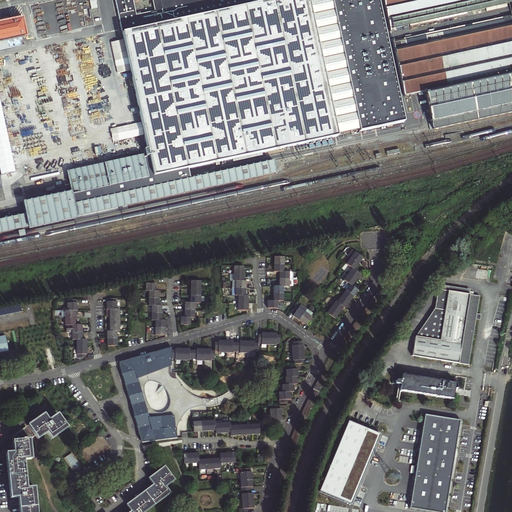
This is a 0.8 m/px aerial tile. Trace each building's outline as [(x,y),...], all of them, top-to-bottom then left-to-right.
[(88,0),(56,0),(30,5),(37,38),(94,26),(88,0)] [(293,146),(332,138),(338,137),(337,135),(339,134),(358,130),(359,132),(401,123),(404,122),(377,0),(261,0),(253,2),(252,0),(115,0),(122,33),(153,176),(293,146)] [(511,0),(383,0),(390,28),(510,3),(511,12),(511,15),(393,41),(405,96),(424,92),(432,130),(511,112),(511,0)] [(22,18),(0,22),(0,42),(26,37),(22,18)] [(115,33),(0,56),(0,96),(19,188),(21,200),(23,208),(24,211),(0,215),(0,229),(275,173),(274,168),(273,163),(148,189),(146,182),(115,33)] [(401,124),(401,123),(359,132),(361,143),(361,145),(388,139),(404,136),(401,124)] [(342,147),(361,143),(359,132),(358,130),(339,134),(340,140),(342,147)] [(333,144),(332,138),(293,146),(295,152),(333,144)] [(362,259),(363,258),(355,252),(351,258),(359,263),(362,259)] [(351,258),(346,264),(352,268),(354,270),(357,266),(359,263),(351,258)] [(282,272),(284,272),(284,265),(274,264),(274,269),(274,272),(275,272),(279,272),(282,272)] [(354,270),(352,268),(348,274),(356,280),(359,276),(360,274),(354,270)] [(356,280),(348,274),(344,280),(350,284),(352,286),(355,281),(356,280)] [(352,286),(350,284),(345,290),(353,296),(356,293),(358,290),(352,286)] [(470,290),(439,285),(438,292),(469,296),(470,290)] [(353,296),(345,290),(341,296),(349,302),(352,299),(353,296)] [(412,359),(469,367),(471,356),(472,347),(476,321),(477,316),(479,298),(469,296),(438,292),(436,307),(416,337),(412,359)] [(245,295),(238,294),(237,302),(248,303),(248,299),(248,295),(245,295)] [(341,296),(336,302),(343,307),(345,308),(347,304),(349,302),(341,296)] [(76,299),(68,299),(68,310),(75,311),(75,310),(78,310),(78,308),(78,303),(76,303),(76,299)] [(109,310),(116,310),(116,299),(108,299),(108,302),(106,302),(106,304),(106,310),(109,310)] [(331,307),(339,313),(342,309),(343,307),(336,302),(335,301),(331,307)] [(190,302),(185,302),(185,306),(185,310),(195,310),(195,302),(190,302)] [(18,305),(0,308),(0,315),(19,312),(18,305)] [(299,320),(305,312),(296,305),(291,312),(294,314),(293,315),(296,317),(299,320)] [(338,315),(339,313),(331,307),(326,313),(335,319),(338,315)] [(313,319),(305,312),(299,320),(302,322),(304,324),(306,323),(308,325),(313,319)] [(54,356),(48,326),(0,335),(0,351),(36,344),(39,359),(54,356)] [(261,335),(257,335),(257,343),(260,344),(260,345),(267,345),(275,345),(275,344),(279,344),(279,335),(275,335),(275,334),(273,334),(264,333),(261,333),(261,335)] [(218,343),(214,342),(214,351),(218,351),(218,353),(233,353),(233,352),(239,352),(239,353),(253,353),(253,352),(256,352),(257,343),(254,343),(254,342),(251,342),(244,342),(239,341),(239,343),(233,343),(233,342),(230,341),(220,341),(218,341),(218,343)] [(301,344),(301,342),(292,342),(293,345),(291,345),(292,360),(293,360),(294,363),(302,363),(302,359),(304,359),(303,356),(303,347),(303,344),(301,344)] [(86,350),(86,347),(76,347),(77,358),(85,358),(85,354),(87,354),(86,350)] [(122,374),(128,395),(131,406),(135,420),(142,443),(177,438),(176,430),(176,428),(176,426),(182,414),(185,406),(186,400),(185,393),(183,388),(180,383),(176,379),(171,376),(166,375),(166,374),(166,349),(119,361),(122,374)] [(214,360),(214,351),(211,351),(211,349),(209,349),(201,349),(196,349),(196,351),(190,351),(190,349),(188,349),(179,349),(175,349),(175,350),(171,350),(171,359),(174,359),(174,360),(190,361),(190,359),(196,360),(196,361),(211,361),(211,360),(214,360)] [(281,392),(277,392),(278,403),(287,402),(287,399),(290,398),(289,397),(289,391),(293,391),(293,388),(293,384),(296,383),(296,380),(296,376),(297,376),(297,372),(297,368),(294,368),(294,365),(286,365),(284,365),(285,377),(284,377),(285,384),(281,384),(281,392)] [(203,406),(203,399),(198,398),(195,397),(191,395),(188,392),(185,390),(183,387),(182,385),(180,382),(177,380),(176,378),(175,375),(166,374),(166,375),(171,376),(176,379),(180,383),(183,388),(185,393),(186,400),(185,406),(182,414),(176,426),(176,428),(177,428),(177,426),(182,417),(184,414),(187,411),(190,409),(193,408),(199,407),(203,406)] [(400,378),(400,380),(396,379),(395,379),(395,380),(394,381),(394,382),(395,383),(401,384),(400,391),(452,400),(455,384),(403,374),(402,378),(400,378)] [(277,409),(277,406),(268,407),(270,427),(278,426),(278,423),(281,423),(281,419),(280,412),(280,409),(277,409)] [(51,438),(67,428),(57,414),(56,415),(48,420),(44,414),(28,425),(37,439),(47,432),(51,438)] [(426,417),(410,508),(432,511),(445,511),(460,422),(426,417)] [(214,424),(214,420),(206,421),(207,431),(211,431),(214,430),(214,424)] [(205,431),(207,431),(206,421),(199,421),(199,431),(205,431)] [(381,434),(349,421),(320,492),(352,505),(381,434)] [(229,426),(229,424),(221,424),(222,434),(226,433),(229,433),(229,426)] [(248,435),(252,435),(251,424),(243,425),(244,435),(248,435)] [(234,436),(237,436),(236,425),(229,426),(229,433),(229,436),(234,436)] [(36,511),(34,487),(27,488),(24,459),(32,458),(30,439),(33,437),(27,427),(13,436),(13,440),(14,452),(7,453),(11,498),(19,497),(20,509),(20,511),(36,511)] [(87,464),(110,448),(101,435),(78,451),(87,464)] [(71,452),(63,458),(72,470),(80,465),(71,452)] [(198,453),(197,453),(194,454),(190,454),(190,464),(198,463),(198,460),(198,453)] [(220,464),(227,463),(227,454),(224,454),(219,454),(219,459),(220,464)] [(144,511),(170,493),(165,486),(174,479),(165,466),(149,477),(154,484),(148,488),(127,504),(132,510),(129,511),(144,511)] [(251,475),(251,472),(239,473),(240,481),(251,480),(251,475)] [(251,480),(240,481),(240,491),(249,490),(249,488),(252,487),(252,483),(251,480)] [(249,490),(240,491),(241,502),(253,501),(252,495),(252,493),(250,494),(249,490)] [(241,509),(238,509),(238,511),(244,511),(247,511),(247,509),(253,509),(253,504),(253,501),(241,502),(241,509)]
